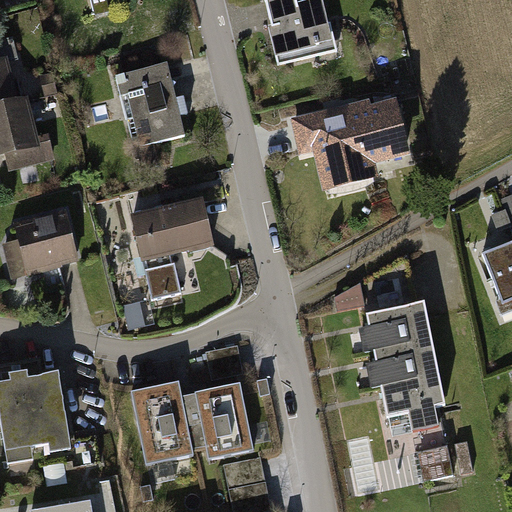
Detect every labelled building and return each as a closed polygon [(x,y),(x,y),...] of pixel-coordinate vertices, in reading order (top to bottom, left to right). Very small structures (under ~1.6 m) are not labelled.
[(90,0),(94,15),(121,9),(119,0),(90,0)] [(295,0),(263,0),(270,26),(267,27),(278,67),(337,52),(330,23),(328,24),(321,0),(309,0),(296,3),(295,0)] [(0,110),(18,105),(6,58),(0,58),(0,110)] [(167,63),(115,76),(133,150),(185,137),(167,63)] [(328,110),(290,119),(299,155),(320,150),(330,188),(376,177),(373,163),(408,155),(394,101),(330,117),(328,110)] [(18,105),(0,110),(0,156),(4,155),(8,173),(54,160),(47,134),(37,137),(28,103),(18,105)] [(202,199),(129,215),(139,264),(213,248),(202,199)] [(17,241),(2,244),(11,280),(78,263),(65,211),(13,224),(17,241)] [(511,301),(511,241),(482,254),(503,305),(511,301)] [(430,337),(423,302),(365,314),(373,349),(430,337)] [(438,371),(430,337),(373,349),(380,383),(438,371)] [(238,347),(205,353),(211,381),(243,375),(238,347)] [(8,381),(0,381),(0,428),(6,465),(31,461),(29,448),(47,445),(48,453),(70,449),(58,373),(27,377),(26,371),(7,374),(8,381)] [(445,406),(438,371),(380,383),(387,418),(408,413),(412,432),(438,426),(435,408),(445,406)] [(263,377),(253,380),(256,395),(266,393),(263,377)] [(193,450),(198,449),(187,396),(181,397),(178,382),(129,392),(144,467),(194,457),(193,450)] [(240,385),(187,396),(198,449),(204,448),(207,460),(254,451),(240,385)] [(271,511),(261,458),(224,465),(233,511),(271,511)] [(91,511),(89,502),(29,511),(91,511)]
